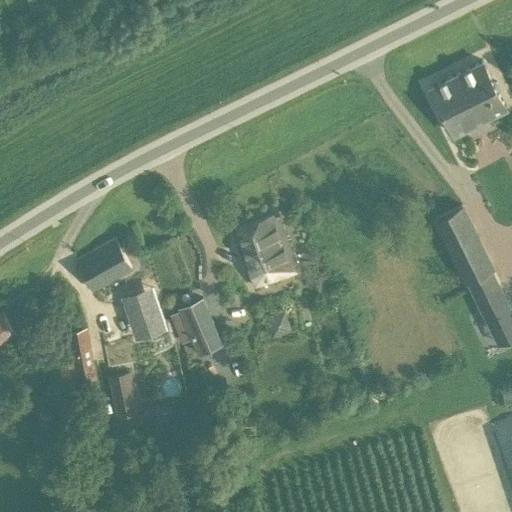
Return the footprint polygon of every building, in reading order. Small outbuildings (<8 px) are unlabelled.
[(37,0),(28,0),(32,12),(50,7),(47,0),(43,0),(38,2),(37,0)] [(453,132),(506,105),(482,59),(429,85),(453,132)] [(461,203),(433,217),(465,281),(468,280),(498,341),(511,334),(511,311),(492,269),(493,269),(461,203)] [(256,283),(298,269),(277,212),(236,227),(256,283)] [(78,257),(92,285),(131,265),(116,237),(78,257)] [(180,307),(171,311),(183,339),(192,335),(199,351),(222,340),(202,295),(179,305),(180,307)] [(269,334),(289,328),(282,306),(261,313),(269,334)] [(0,339),(16,329),(3,309),(0,310),(0,339)] [(71,353),(54,356),(58,382),(95,376),(87,326),(68,331),(71,353)] [(135,411),(127,371),(110,374),(117,414),(135,411)] [(511,384),(501,387),(504,400),(511,398),(511,384)] [(167,412),(153,415),(156,431),(170,428),(167,412)]
